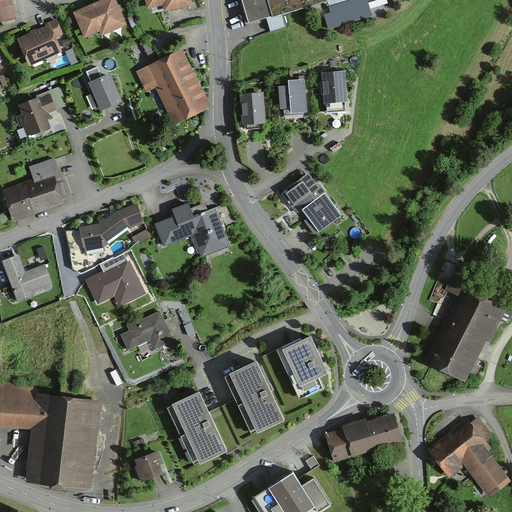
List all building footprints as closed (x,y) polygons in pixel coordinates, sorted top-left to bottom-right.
[(0,0),(0,25),(13,23),(7,0),(0,0)] [(122,29),(110,0),(108,0),(70,15),(80,39),(95,34),(97,39),(122,29)] [(160,14),(187,8),(185,0),(140,0),(143,10),(158,7),(160,14)] [(231,0),(239,29),(263,23),(266,36),(283,31),(280,18),(321,7),(322,11),(365,0),(231,0)] [(56,22),(10,42),(23,71),(58,56),(52,41),(62,37),(56,22)] [(206,108),(179,53),(153,66),(133,76),(143,96),(150,92),(168,127),(179,121),(206,108)] [(348,104),(346,73),(322,75),(324,106),(348,104)] [(118,105),(107,77),(90,84),(80,87),(92,116),(100,112),(118,105)] [(281,113),(287,113),(287,117),(307,116),(305,82),(287,83),(288,90),(280,90),(281,113)] [(243,127),(266,125),(264,95),(240,97),(243,127)] [(14,106),(24,140),(52,132),(47,116),(56,114),(51,96),(14,106)] [(1,194),(11,224),(61,207),(60,203),(67,200),(53,160),(25,170),(30,184),(1,194)] [(303,176),(276,195),(288,211),(293,208),(314,238),(342,218),(322,191),(317,195),(303,176)] [(80,230),(88,256),(107,249),(130,231),(147,226),(139,206),(118,213),(98,225),(80,230)] [(150,227),(159,250),(187,239),(195,260),(225,248),(219,229),(227,225),(220,208),(208,212),(187,219),(182,206),(165,212),(167,220),(150,227)] [(1,264),(16,306),(55,292),(45,266),(24,274),(18,258),(1,264)] [(128,260),(88,280),(98,300),(115,292),(120,303),(143,292),(128,260)] [(416,365),(460,387),(481,343),(487,346),(508,304),(458,279),(416,365)] [(172,342),(161,315),(137,324),(140,329),(120,337),(127,353),(151,343),(154,349),(172,342)] [(310,332),(278,347),(300,394),(322,383),(317,372),(327,367),(310,332)] [(283,414),(256,357),(226,371),(253,429),(283,414)] [(88,486),(96,401),(37,396),(38,385),(0,381),(0,386),(0,427),(30,430),(25,480),(88,486)] [(227,447),(200,389),(167,404),(194,462),(227,447)] [(403,441),(394,414),(327,435),(335,462),(403,441)] [(466,421),(425,451),(447,480),(461,470),(487,505),(511,486),(511,483),(484,446),(466,421)] [(125,464),(133,486),(156,477),(152,467),(156,465),(151,453),(125,464)] [(292,469),(257,491),(270,511),(296,511),(313,502),(292,469)]
